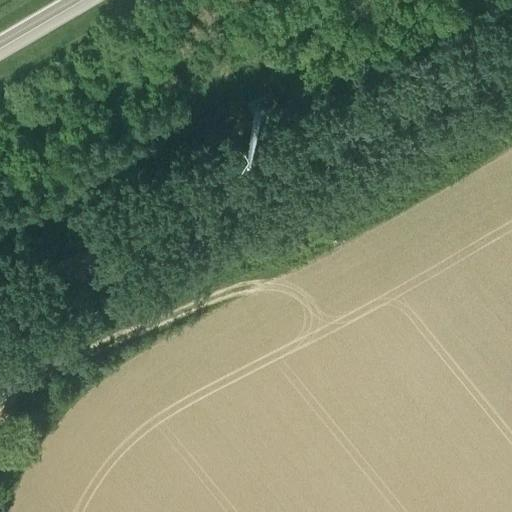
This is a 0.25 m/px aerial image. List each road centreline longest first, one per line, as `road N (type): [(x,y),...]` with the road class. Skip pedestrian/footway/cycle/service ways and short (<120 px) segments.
road 1 (unclassified): [(0,310),(511,44)]
road 2 (track): [(0,389),(230,291),(275,280)]
